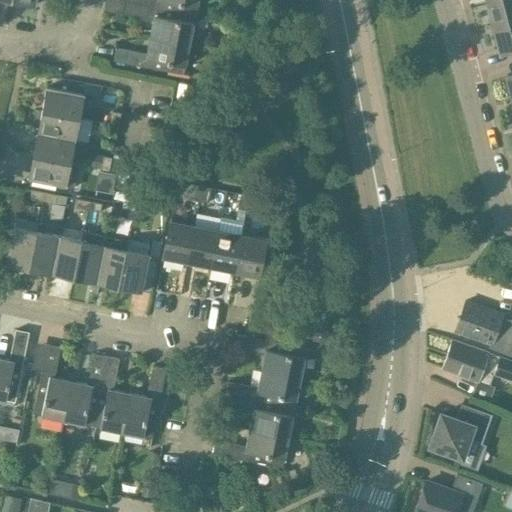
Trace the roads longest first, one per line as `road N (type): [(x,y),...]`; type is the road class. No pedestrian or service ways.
road 1 (tertiary): [(388,385),(390,278),(339,0)]
road 2 (residential): [(190,483),(214,348),(0,304)]
road 3 (residential): [(442,0),(501,221),(511,231)]
road 4 (residential): [(65,38),(89,77),(138,88),(126,149)]
road 5 (tertiary): [(388,385),(345,511)]
road 6 (tertiary): [(370,511),(394,425),(388,385)]
